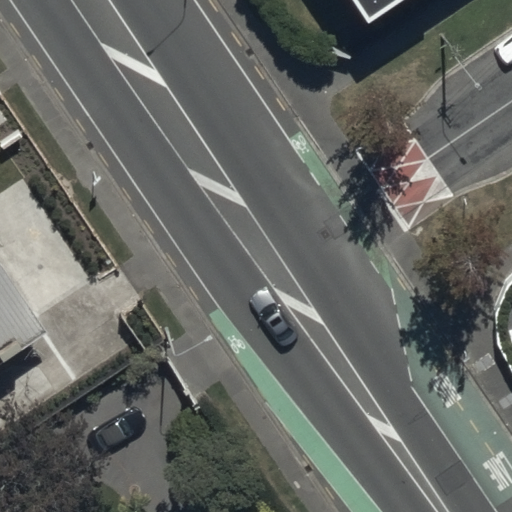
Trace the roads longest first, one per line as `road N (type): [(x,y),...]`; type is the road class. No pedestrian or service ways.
road 1 (secondary): [(102,0),(279,262)]
road 2 (secondary): [(279,262),(448,511)]
road 3 (tertiary): [(279,262),(511,102)]
